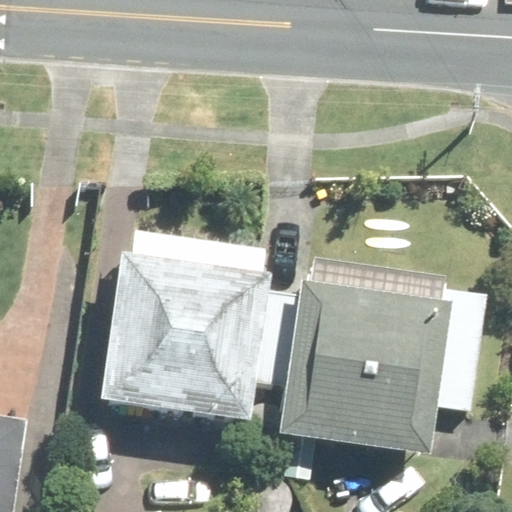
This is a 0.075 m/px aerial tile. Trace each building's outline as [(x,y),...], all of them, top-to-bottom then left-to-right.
[(255,264),(258,240),(127,223),(124,246),(114,245),(93,391),(244,411),(248,379),(261,381),(272,292),(258,290),(261,265),(255,264)] [(435,291),(389,285),(392,262),(311,251),(309,274),(297,272),(293,295),(272,292),(261,381),(278,382),(272,425),(425,446),(430,403),(467,408),(484,292),(442,285),(443,277),(437,277),(435,291)] [(0,408),(0,511),(4,511),(20,412),(0,408)] [(219,466),(219,491),(246,491),(248,466),(219,466)] [(398,511),(399,507),(388,507),(389,504),(382,491),(368,486),(355,493),(353,496),(345,496),(344,506),(351,508),(353,511),(398,511)] [(148,501),(114,511),(157,511),(155,506),(150,507),(148,501)]
